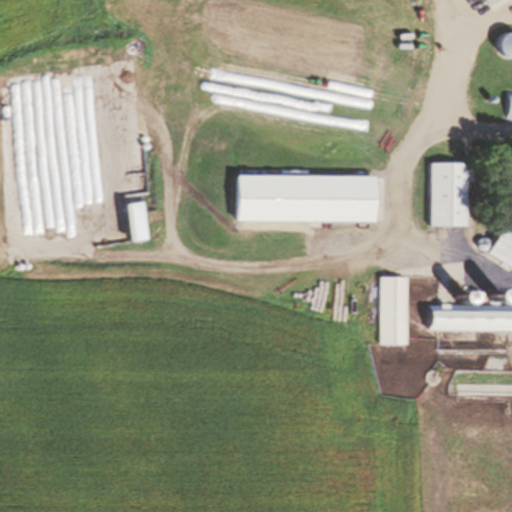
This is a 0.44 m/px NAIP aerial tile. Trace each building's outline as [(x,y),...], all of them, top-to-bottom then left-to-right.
[(463,227),(464,164),(428,164),(427,227),(463,227)] [(371,222),(371,176),(231,176),(231,222),(371,222)] [(511,237),(498,230),(485,256),(511,269),(511,237)] [(376,278),(376,345),(403,345),(403,278),(376,278)] [(425,306),(425,331),(511,331),(511,298),(507,299),(507,307),(425,306)]
